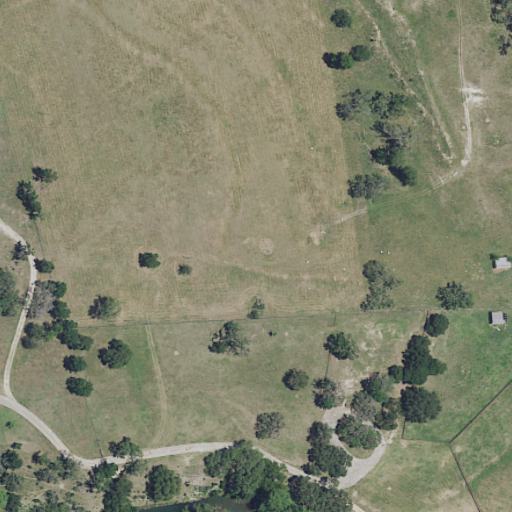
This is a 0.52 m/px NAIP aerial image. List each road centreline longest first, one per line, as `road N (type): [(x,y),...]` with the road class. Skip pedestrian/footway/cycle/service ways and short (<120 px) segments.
road 1 (residential): [(0,402),(96,457),(205,445),(255,452),(300,466),(358,511)]
road 2 (residential): [(332,491),(387,436),(405,381)]
